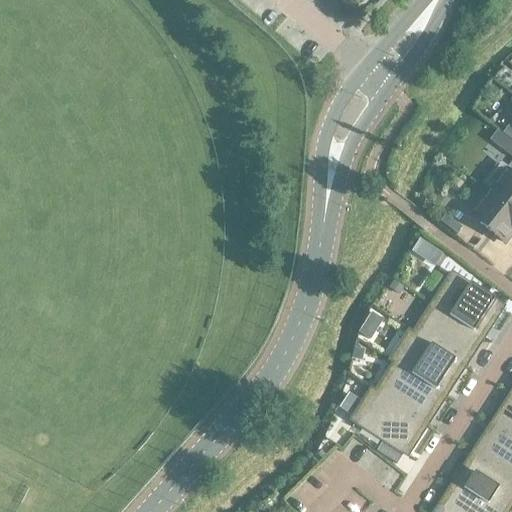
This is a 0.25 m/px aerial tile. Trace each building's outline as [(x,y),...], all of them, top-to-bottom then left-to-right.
[(502,134),(511,141),(511,138),(511,129),(508,126),(502,134)] [(505,151),(511,145),(503,138),(497,144),(505,151)] [(511,175),(499,166),(485,184),(492,189),(510,202),(502,213),(511,220),(511,175)] [(492,189),(470,216),(505,244),(511,234),(511,220),(502,213),(510,202),(492,189)] [(445,215),(439,222),(457,235),(462,228),(445,215)] [(411,253),(417,256),(425,243),(419,239),(411,253)] [(448,276),(431,302),(486,337),(503,311),(505,312),(506,310),(504,309),(506,307),(450,271),(449,273),(447,272),(446,274),(448,276)] [(393,281),(388,289),(399,296),(404,288),(393,281)] [(431,302),(412,332),(467,367),(486,337),(431,302)] [(362,327),(358,334),(370,341),(374,334),(362,327)] [(407,329),(387,361),(391,364),(446,399),(467,367),(412,332),(407,329)] [(354,348),(351,359),(362,362),(365,350),(354,348)] [(391,364),(372,394),(427,429),(446,399),(391,364)] [(349,419),(348,421),(407,459),(409,457),(410,458),(412,456),(410,455),(427,429),(372,394),(367,391),(351,417),(349,416),(348,418),(349,419)] [(511,393),(510,392),(490,423),(511,436),(511,393)] [(511,436),(490,423),(470,453),(511,479),(511,436)] [(511,479),(470,453),(451,484),(494,511),(510,511),(511,509),(511,479)] [(432,509),(431,511),(432,511),(494,511),(451,484),(434,510),(432,509)]
